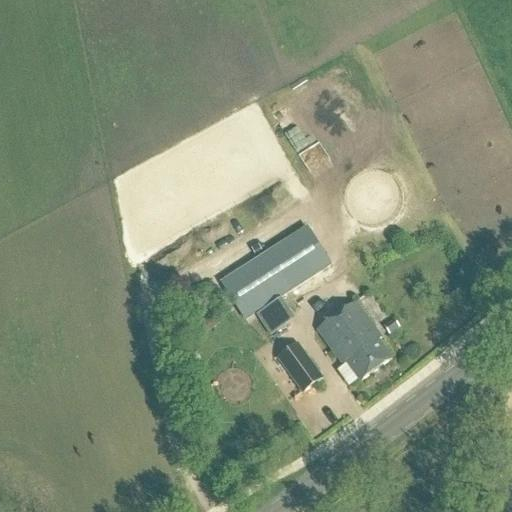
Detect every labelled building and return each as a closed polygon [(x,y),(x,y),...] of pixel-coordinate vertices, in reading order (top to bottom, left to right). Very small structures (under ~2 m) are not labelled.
[(311,231),(226,285),(248,323),(258,317),(281,302),(332,269),(311,231)] [(281,302),(258,317),(272,338),(287,328),(295,323),(291,317),(281,302)] [(175,329),(192,325),(189,306),(172,310),(175,329)] [(386,343),(360,308),(322,335),(348,370),(350,369),(362,385),(393,363),(381,346),(386,343)] [(392,323),(384,329),(389,338),(398,332),(392,323)] [(303,397),(324,381),(298,346),(277,361),(303,397)]
